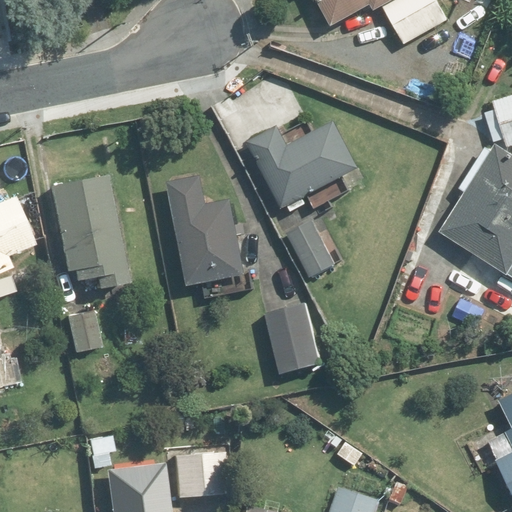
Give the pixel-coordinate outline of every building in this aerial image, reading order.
[(436,0),(311,0),(330,32),(368,10),(370,14),(380,9),(401,46),(448,20),(436,0)] [(511,97),(490,104),(492,112),(482,115),(491,146),(501,143),(504,150),(511,147),(511,97)] [(276,128),(245,143),(280,212),(324,189),(332,205),(364,189),(330,123),(310,133),(305,123),(280,136),(276,128)] [(511,161),(485,145),(455,194),(460,198),(437,235),(480,261),(477,267),(510,288),(511,284),(511,161)] [(123,289),(102,176),(47,186),(66,289),(93,284),(95,294),(123,289)] [(198,177),(160,185),(184,294),(242,281),(225,201),(205,206),(198,177)] [(0,275),(6,273),(2,261),(28,251),(10,201),(0,204),(0,275)] [(310,220),(282,234),(306,282),(334,268),(310,220)] [(449,294),(404,275),(390,310),(435,329),(449,294)] [(304,301),(260,312),(278,383),(321,372),(304,301)] [(91,315),(62,321),(68,354),(97,349),(91,315)] [(0,389),(19,385),(12,354),(0,356),(0,389)] [(511,395),(495,403),(508,432),(503,434),(511,452),(495,461),(511,498),(511,395)] [(177,422),(179,447),(221,442),(218,417),(177,422)] [(236,452),(169,454),(171,502),(238,500),(236,452)] [(380,511),(383,504),(333,486),(324,511),(380,511)] [(116,509),(102,511),(163,511),(163,506),(151,508),(148,491),(114,496),(116,509)]
